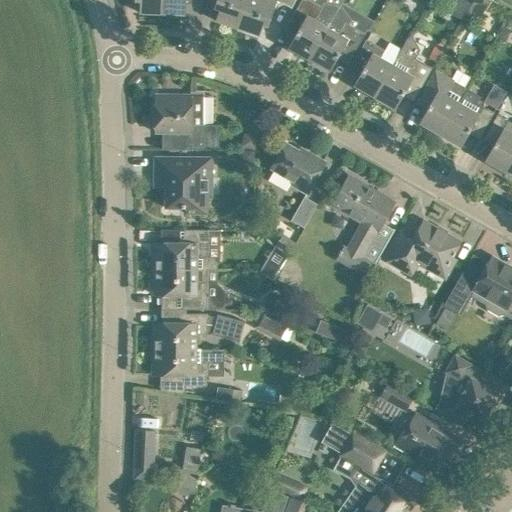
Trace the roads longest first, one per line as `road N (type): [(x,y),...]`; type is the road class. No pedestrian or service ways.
road 1 (unclassified): [(111,511),(109,59)]
road 2 (residential): [(511,226),(259,79),(211,61),(109,59)]
